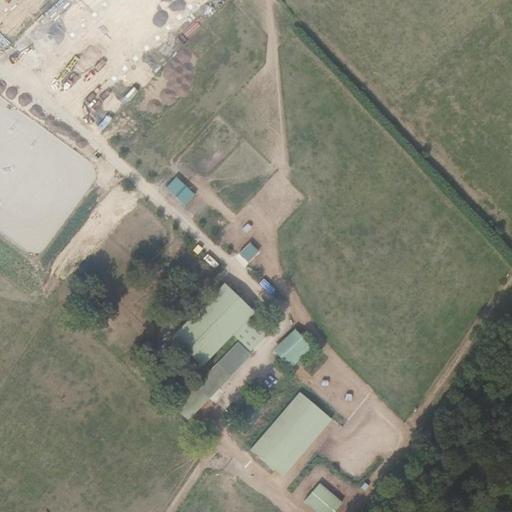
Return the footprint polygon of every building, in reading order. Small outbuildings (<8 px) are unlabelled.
[(116,95),(126,104),(135,94),(126,85),(116,95)] [(175,177),(165,188),(184,207),(195,196),(175,177)] [(249,244),(239,254),(248,263),(258,253),(249,244)] [(294,331),(273,351),(288,368),(309,348),(294,331)] [(237,342),(172,407),(187,422),(252,357),(237,342)] [(282,479),(331,420),(298,393),(249,452),(282,479)] [(319,485),(303,503),(314,511),(335,511),(342,505),(319,485)]
